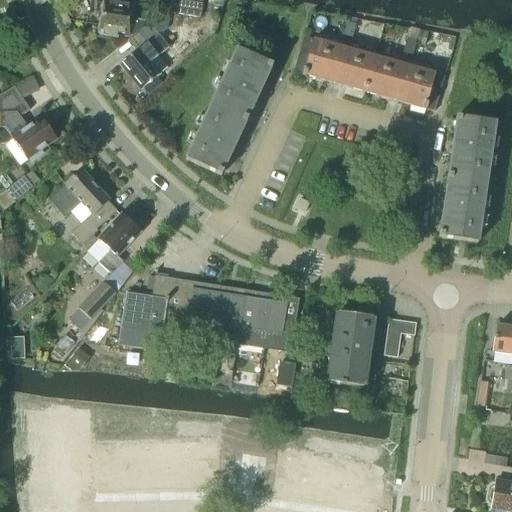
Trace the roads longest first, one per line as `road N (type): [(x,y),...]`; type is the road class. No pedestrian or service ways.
road 1 (residential): [(408,283),(429,145),(416,129),(299,99),(287,103),(226,232)]
road 2 (tertiary): [(226,232),(184,207),(93,113),(64,71),(36,0)]
road 3 (tertiary): [(427,511),(448,290)]
road 4 (tertiary): [(408,283),(313,264),(226,232)]
